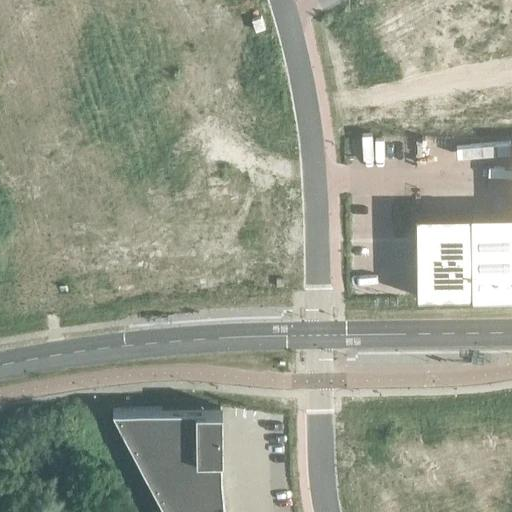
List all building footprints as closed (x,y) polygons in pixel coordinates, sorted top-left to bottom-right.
[(511,0),(462,0),(470,38),(396,52),(413,137),(511,135),(511,0)] [(203,83),(0,191),(0,197),(44,280),(219,277),(219,229),(183,230),(145,159),(210,125),(203,83)] [(511,295),(511,211),(413,213),(414,297),(511,295)] [(112,407),(155,488),(220,453),(220,450),(220,432),(221,429),(222,414),(223,405),(161,406),(112,407)] [(450,408),(416,409),(417,457),(425,457),(426,468),(449,511),(511,511),(511,407),(450,408)] [(155,488),(167,511),(194,511),(223,497),(221,483),(221,474),(220,458),(220,453),(155,488)] [(225,511),(225,509),(223,497),(194,511),(225,511)]
